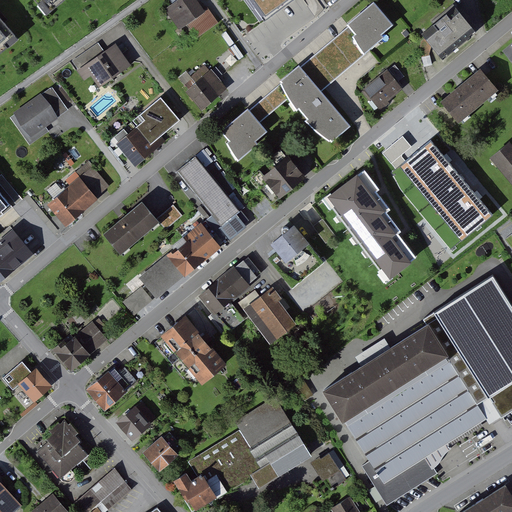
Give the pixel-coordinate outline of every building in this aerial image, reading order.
[(62,0),(40,0),(49,10),(62,0)] [(193,0),(178,0),(165,10),(178,29),(187,23),(203,13),(193,0)] [(252,0),(265,16),(287,0),(252,0)] [(265,97),(251,110),(247,105),(217,131),(239,156),(269,130),(262,122),(290,98),(328,141),(349,124),(322,92),(328,87),(397,29),(373,1),(343,26),(347,30),(323,48),(306,64),(301,68),(298,64),(277,82),(280,86),(265,97)] [(473,29),(453,7),(418,39),(438,60),(473,29)] [(217,24),(207,9),(203,13),(187,23),(197,38),(217,24)] [(0,53),(17,40),(0,20),(0,53)] [(511,41),(500,51),(511,64),(511,41)] [(85,65),(104,52),(101,48),(97,43),(72,61),(79,70),(85,65)] [(99,86),(131,64),(117,44),(104,52),(85,65),(99,86)] [(405,89),(388,69),(364,89),(381,109),(405,89)] [(498,91),(480,69),(440,102),(458,123),(498,91)] [(227,88),(212,70),(187,90),(195,101),(202,109),(221,93),(227,88)] [(70,111),(53,87),(14,114),(31,138),(70,111)] [(132,122),(151,144),(155,140),(174,123),(179,119),(160,97),(132,122)] [(125,155),(134,166),(155,149),(151,144),(132,122),(112,138),(125,155)] [(426,167),(439,156),(416,129),(388,153),(400,167),(408,160),(411,164),(419,158),(426,167)] [(511,143),(509,141),(490,157),(511,184),(511,143)] [(302,174),(285,154),(259,177),(276,196),(302,174)] [(244,213),(195,156),(188,161),(176,172),(225,229),(244,213)] [(58,213),(65,222),(90,201),(102,191),(108,185),(93,167),(50,204),(58,213)] [(376,189),(359,168),(336,187),(352,208),(362,200),(376,189)] [(453,181),(462,192),(475,181),(465,170),(453,181)] [(0,214),(10,207),(0,194),(0,214)] [(148,210),(140,200),(123,215),(102,232),(119,252),(156,219),(148,210)] [(308,320),(336,354),(431,277),(379,214),(375,217),(362,200),(352,208),(312,240),(329,260),(294,289),(315,314),(308,320)] [(164,212),(156,219),(166,230),(182,215),(173,205),(164,212)] [(307,223),(314,219),(317,224),(322,221),(314,205),(301,211),(307,223)] [(221,246),(201,223),(117,293),(137,316),(221,246)] [(311,244),(296,226),(274,244),(289,262),(311,244)] [(0,277),(14,267),(30,253),(12,232),(0,242),(0,277)] [(250,255),(199,295),(214,314),(265,273),(250,255)] [(429,326),(326,390),(371,461),(363,466),(388,505),(438,474),(430,461),(491,423),(511,410),(511,306),(493,276),(425,319),(429,326)] [(271,289),(248,308),(274,340),(297,322),(271,289)] [(224,364),(184,315),(161,333),(201,383),(224,364)] [(53,353),(69,372),(107,340),(91,321),(53,353)] [(17,381),(33,400),(50,386),(35,366),(17,381)] [(126,391),(107,369),(85,388),(103,410),(126,391)] [(179,481),(197,510),(252,476),(260,489),(312,457),(276,398),(237,422),(242,431),(190,463),(200,478),(196,480),(192,473),(179,481)] [(156,418),(140,400),(115,422),(131,440),(156,418)] [(93,455),(83,444),(87,440),(70,420),(51,436),(54,440),(40,452),(64,480),(93,455)] [(178,454),(161,435),(141,452),(158,471),(178,454)] [(351,477),(335,450),(315,462),(331,489),(351,477)] [(118,468),(75,504),(81,511),(104,511),(134,488),(118,468)] [(0,475),(0,508),(3,511),(15,511),(25,504),(0,475)] [(511,511),(511,491),(509,486),(467,511),(511,511)] [(55,493),(32,511),(70,511),(55,493)] [(361,511),(352,497),(333,509),(335,511),(361,511)]
